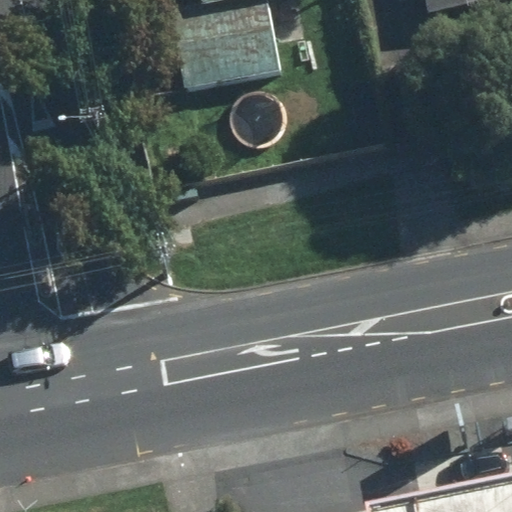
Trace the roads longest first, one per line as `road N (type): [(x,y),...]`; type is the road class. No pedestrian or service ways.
road 1 (secondary): [(511,312),(74,398)]
road 2 (tertiary): [(0,67),(74,398)]
